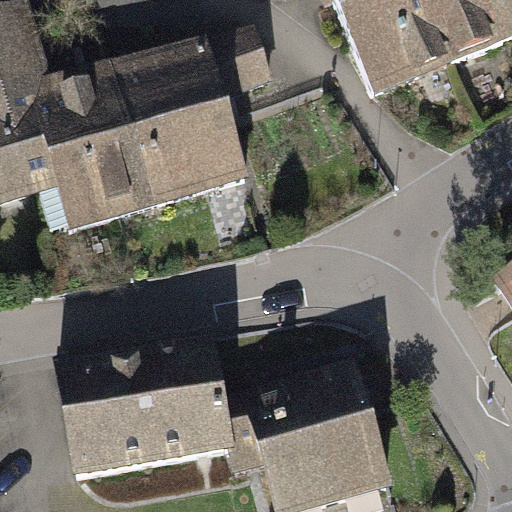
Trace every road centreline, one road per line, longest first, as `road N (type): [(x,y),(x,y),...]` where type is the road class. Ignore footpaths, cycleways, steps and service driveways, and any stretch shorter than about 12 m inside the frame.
road 1 (residential): [(356,283),(272,279),(0,336)]
road 2 (residential): [(208,16),(284,34),(337,83),(433,203)]
road 3 (residential): [(511,481),(417,324),(356,283)]
